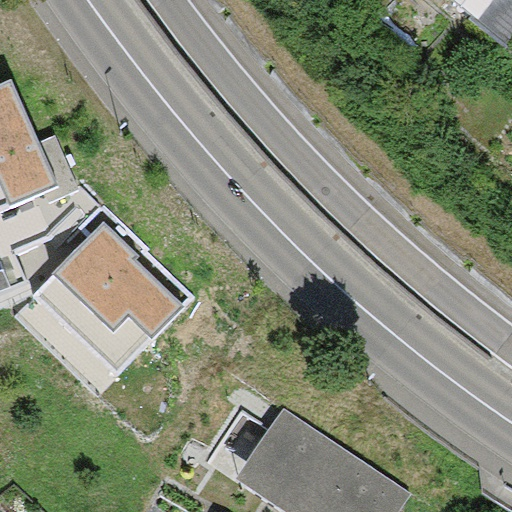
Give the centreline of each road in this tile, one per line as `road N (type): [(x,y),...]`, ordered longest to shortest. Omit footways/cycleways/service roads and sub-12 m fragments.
road 1 (primary): [(87,0),(292,243),(511,422)]
road 2 (primary): [(511,345),(340,197),(170,0)]
